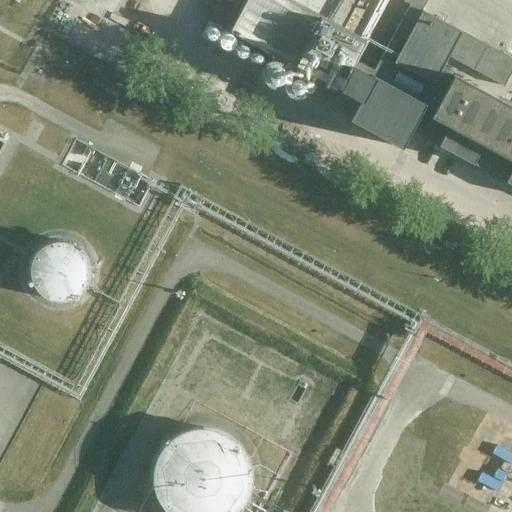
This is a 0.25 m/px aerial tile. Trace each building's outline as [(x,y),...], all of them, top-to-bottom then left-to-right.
[(96,0),(114,10),(120,0),(96,0)] [(293,0),(249,0),(231,33),(358,104),(350,119),(402,147),(421,112),(430,116),(420,135),(511,184),(511,107),(497,99),(511,72),(511,59),(464,33),(422,11),(427,0),(404,0),(404,1),(412,6),(376,71),(355,60),(366,40),(293,0)] [(62,241),(60,241),(57,241),(54,241),(52,242),(49,243),(47,244),(45,245),(42,247),(40,248),(38,250),(36,252),(35,254),(34,256),(32,259),(31,261),(31,264),(30,267),(30,269),(30,272),(30,275),(31,277),(31,280),(32,282),(33,285),(35,287),(36,289),(38,291),(40,293),(42,295),(44,296),(47,297),(49,298),(52,299),(54,300),(57,300),(60,300),(62,300),(65,300),(68,299),(70,298),(73,297),(75,296),(77,295),(79,293),(81,291),(83,289),(85,287),(86,285),(87,282),(88,280),(89,277),(89,275),(89,272),(89,269),(89,267),(89,264),(88,262),(87,259),(86,257),(85,254),(83,252),(81,250),(79,248),(77,247),(75,245),(73,244),(70,243),(68,242),(65,241),(62,241)] [(207,427),(203,427),(198,427),(194,427),(190,428),(186,430),(181,431),(178,433),(174,436),(170,438),(167,441),(164,444),(162,448),(159,452),(157,455),(156,459),(154,464),(153,468),(153,472),(153,476),(153,481),(153,485),(154,489),(156,494),(157,498),(159,501),(162,505),(164,509),(167,511),(237,511),(238,511),(241,509),(243,505),(246,501),(248,498),(249,494),(251,489),(252,485),(252,481),(252,476),(252,472),(252,468),(251,464),(249,459),(248,455),(246,452),(243,448),(241,444),(238,441),(235,438),(231,436),(228,433),(224,431),(220,430),(216,428),(211,427),(207,427)] [(505,487),(511,473),(511,431),(508,429),(484,476),(505,487)]
